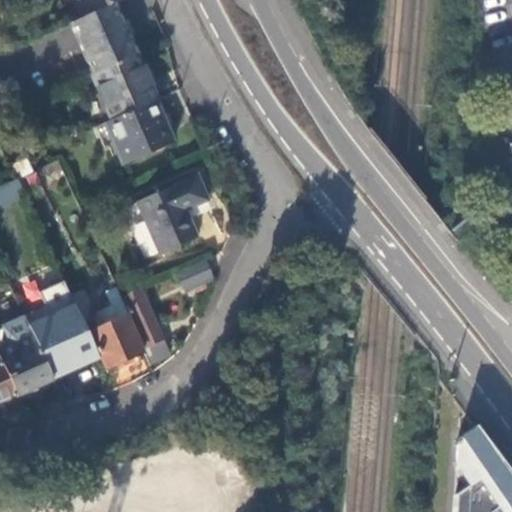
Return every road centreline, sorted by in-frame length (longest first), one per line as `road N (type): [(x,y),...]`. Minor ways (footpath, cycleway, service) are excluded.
road 1 (primary): [(511,350),(362,168),(268,0)]
road 2 (primary): [(207,0),(367,233)]
road 3 (residential): [(167,0),(287,211)]
road 4 (primary): [(367,233),(511,410)]
road 5 (unclassified): [(287,211),(213,350),(175,402)]
road 6 (unclassified): [(0,459),(175,402)]
road 7 (unclassified): [(46,511),(152,487),(209,495)]
